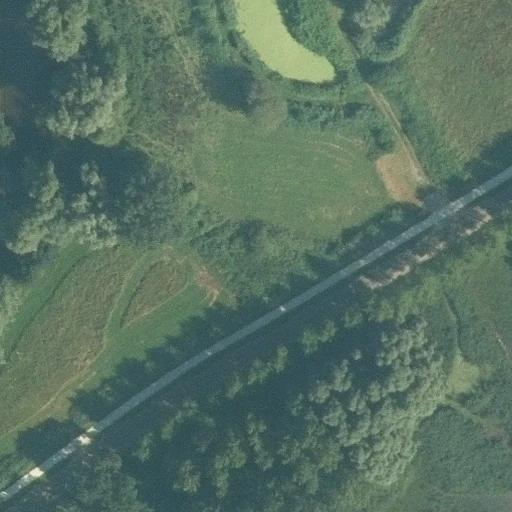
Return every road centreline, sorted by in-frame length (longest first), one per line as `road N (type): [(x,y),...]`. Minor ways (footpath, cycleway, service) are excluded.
road 1 (unclassified): [(17,511),(212,374),(511,194)]
road 2 (track): [(372,96),(453,231)]
